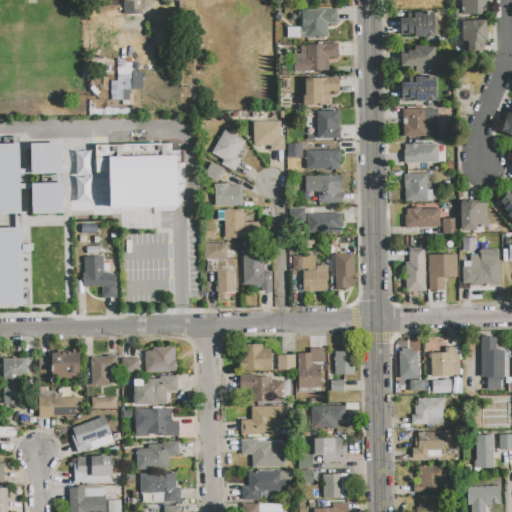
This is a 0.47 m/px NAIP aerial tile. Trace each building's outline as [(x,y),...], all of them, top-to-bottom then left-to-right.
[(122,0),(122,14),(137,14),(137,0),(122,0)] [(460,0),(485,0),(486,15),(461,15),(460,0)] [(337,10),(338,24),(327,24),(327,37),(305,38),(305,33),(302,33),(301,11),(337,10)] [(434,12),(434,38),(414,38),(414,35),(400,36),(400,18),(414,18),(413,13),(434,12)] [(467,21),(483,21),(484,55),(468,55),(467,21)] [(328,71),(293,72),(293,54),(300,54),(300,47),(306,46),(306,45),(338,44),(338,58),(327,58),(328,71)] [(434,47),(435,72),(408,73),(408,67),(400,67),(400,54),(408,54),(408,51),(414,50),(414,48),(434,47)] [(130,60),(116,59),(115,100),(129,100),(130,60)] [(434,77),(435,102),(416,102),(416,100),(402,100),(401,83),(415,83),(415,77),(434,77)] [(304,79),(338,78),(338,92),(328,92),(329,105),(303,106),(303,95),(305,95),(304,79)] [(511,135),(500,131),(509,106),(511,106),(511,135)] [(402,110),(437,109),(437,118),(431,119),(431,135),(425,136),(425,137),(403,138),(402,110)] [(316,111),(338,110),(339,139),(316,140),(316,111)] [(253,122),(279,121),(279,136),(283,136),(283,151),(270,151),(270,146),(254,147),(253,122)] [(223,160),(211,153),(224,130),(245,142),(236,157),(241,160),(234,172),(220,164),(223,160)] [(301,159),(288,159),(287,143),(301,142),(301,159)] [(0,144),(19,144),(21,214),(0,214),(0,144)] [(30,144),(61,144),(62,173),(31,174),(30,144)] [(94,145),(94,173),(108,173),(108,208),(176,207),(175,160),(179,160),(179,150),(171,150),(171,144),(94,145)] [(437,144),(437,163),(426,163),(426,170),(408,170),(408,163),(404,164),(403,151),(405,151),(405,145),(437,144)] [(305,151),(338,150),(339,168),(306,169),(305,151)] [(89,151),(75,151),(74,201),(89,201),(89,151)] [(211,162),(223,169),(216,182),(203,175),(211,162)] [(405,202),(404,175),(426,174),(426,195),(432,195),(432,203),(414,204),(414,202),(405,202)] [(304,176),(340,175),(340,203),(319,203),(319,193),(305,194),(304,176)] [(31,184),(62,183),(63,213),(32,214),(31,184)] [(215,207),(214,184),(228,184),(229,187),(242,187),(242,206),(215,207)] [(511,218),(497,206),(509,192),(511,194),(511,218)] [(486,204),(487,226),(476,226),(476,230),(460,231),(460,203),(473,202),(474,204),(486,204)] [(288,224),(302,225),(304,208),(289,207),(288,224)] [(438,209),(439,227),(407,228),(406,209),(419,209),(419,210),(438,209)] [(224,211),(242,210),(242,239),(225,239),(224,211)] [(307,214),(342,213),(342,235),(308,236),(307,214)] [(441,219),(457,219),(458,234),(442,235),(441,219)] [(0,228),(21,228),(23,305),(0,305),(0,228)] [(204,232),(214,231),(214,239),(205,239),(204,232)] [(204,244),(227,243),(227,259),(226,259),(226,271),(234,271),(234,292),(229,293),(229,299),(217,299),(217,272),(215,272),(215,271),(207,271),(206,260),(204,261),(204,244)] [(425,291),(405,292),(404,263),(409,262),(408,249),(424,248),(425,291)] [(462,268),(470,268),(470,255),(480,255),(479,250),(498,249),(499,287),(471,288),(471,284),(462,284),(462,268)] [(242,252),(263,251),(263,272),(271,272),(272,291),(261,291),(261,288),(249,288),(249,284),(243,284),(242,252)] [(331,255),(353,254),(354,288),(335,288),(335,278),(331,278),(331,255)] [(427,255),(456,255),(456,277),(444,278),(444,291),(428,292),(427,255)] [(291,257),(315,256),(315,269),(292,270),(291,257)] [(83,257),(103,257),(103,273),(106,272),(106,275),(115,275),(115,298),(101,298),(101,287),(84,287),(83,257)] [(302,272),(316,271),(315,266),(324,266),(324,259),(329,259),(329,281),(325,281),(325,291),(303,292),(302,272)] [(481,338),(495,338),(496,351),(503,351),(504,377),(500,377),(500,389),(486,389),(486,378),(482,378),(481,338)] [(262,345),(262,349),(271,349),(272,369),(240,370),(239,345),(262,345)] [(431,377),(430,353),(445,353),(445,348),(460,347),(461,376),(431,377)] [(324,349),(324,362),(311,363),(311,366),(320,365),(320,388),(298,389),(297,354),(309,353),(309,349),(324,349)] [(399,379),(398,352),(401,352),(400,349),(409,349),(410,352),(418,352),(418,378),(399,379)] [(78,350),(79,374),(75,374),(75,379),(52,379),(52,374),(38,375),(38,358),(52,358),(51,351),(78,350)] [(145,373),(144,352),(175,351),(175,372),(145,373)] [(334,352),(353,351),(354,375),(335,376),(334,352)] [(116,355),(116,370),(108,370),(109,386),(91,387),(90,357),(106,357),(106,356),(116,355)] [(277,356),(294,355),(295,371),(277,371),(277,356)] [(2,359),(18,359),(19,405),(4,406),(2,359)] [(121,359),(139,359),(139,375),(121,375),(121,359)] [(150,380),(160,380),(160,377),(177,377),(177,390),(166,391),(166,404),(134,405),(133,385),(150,385),(150,380)] [(283,402),(250,403),(250,382),(253,382),(253,378),(271,377),(271,380),(282,380),(283,402)] [(330,381),(344,380),(344,391),(330,392),(330,381)] [(408,391),(423,391),(423,380),(408,381),(408,391)] [(432,381),(450,381),(450,393),(432,394),(432,381)] [(38,398),(76,397),(77,416),(38,417),(38,398)] [(91,398),(116,397),(116,409),(91,409),(91,398)] [(417,399),(444,398),(445,416),(441,416),(441,425),(411,425),(411,415),(415,415),(414,406),(417,406),(417,399)] [(251,420),(250,407),(283,406),(284,427),(275,427),(276,431),(272,431),(272,432),(257,432),(257,435),(240,436),(239,420),(251,420)] [(310,407),(343,406),(343,420),(337,420),(337,429),(310,430),(310,407)] [(178,437),(162,437),(161,434),(148,434),(149,437),(136,438),(135,435),(134,435),(134,409),(170,408),(171,422),(177,422),(178,437)] [(72,429),(103,417),(113,443),(89,452),(89,450),(77,454),(71,436),(74,435),(72,429)] [(417,433),(443,432),(443,451),(440,451),(440,458),(412,459),(411,450),(417,449),(417,446),(414,447),(414,438),(417,438),(417,433)] [(475,436),(493,435),(494,468),(476,469),(475,436)] [(498,435),(511,435),(511,450),(499,450),(498,435)] [(342,446),(346,446),(346,462),(322,463),(321,456),(313,456),(313,439),(342,438),(342,446)] [(285,467),(252,468),(252,454),(240,455),(240,440),(257,440),(257,443),(272,442),(272,446),(284,446),(285,467)] [(178,442),(179,456),(168,456),(168,470),(136,471),(136,451),(148,450),(147,445),(161,444),(161,443),(178,442)] [(311,455),(297,454),(297,468),(302,468),(301,483),(310,483),(311,455)] [(77,457),(110,457),(111,477),(105,477),(106,482),(74,483),(73,465),(77,465),(77,457)] [(418,467),(441,466),(442,494),(419,494),(418,467)] [(241,501),(241,487),(248,487),(248,472),(291,471),(291,491),(258,492),(259,501),(241,501)] [(176,488),(179,488),(180,502),(153,503),(152,493),(140,494),(139,475),(176,474),(176,488)] [(322,475),(348,474),(349,499),(322,499),(322,475)] [(68,511),(68,488),(104,487),(104,511),(68,511)] [(500,487),(500,504),(466,505),(466,487),(500,487)] [(431,511),(435,511),(436,500),(417,499),(417,511),(431,511)] [(108,511),(108,501),(121,500),(121,511),(108,511)] [(244,504),(244,511),(280,511),(280,503),(244,504)] [(313,511),(313,509),(331,508),(331,504),(348,503),(348,511),(313,511)]
